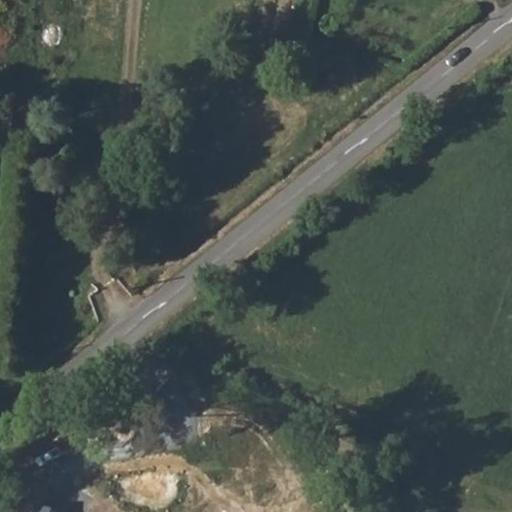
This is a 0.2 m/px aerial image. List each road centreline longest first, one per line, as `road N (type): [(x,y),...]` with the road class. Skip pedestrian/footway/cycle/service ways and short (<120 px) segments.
road 1 (tertiary): [(0,432),(511,15)]
road 2 (unknown): [(134,0),(113,262),(134,322)]
